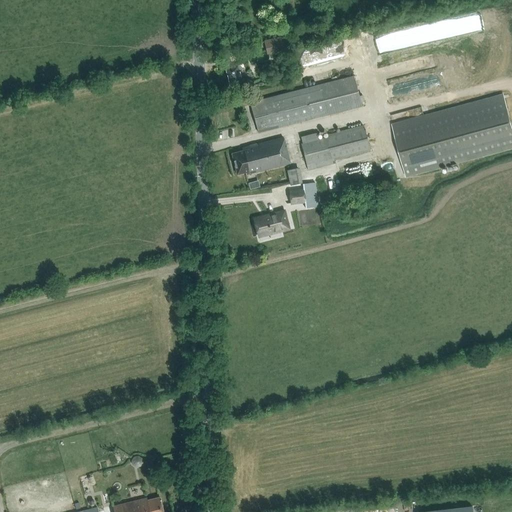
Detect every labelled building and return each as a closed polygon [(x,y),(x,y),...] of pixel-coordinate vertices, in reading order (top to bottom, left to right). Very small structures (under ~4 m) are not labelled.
[(268,54),(285,50),(284,45),(298,41),(296,36),(282,39),(282,37),(265,40),(268,54)] [(311,50),(298,51),(299,68),(311,67),(311,50)] [(230,85),(231,85),(231,86),(236,85),(236,84),(247,81),(247,80),(252,79),(250,71),(245,72),(243,65),(226,69),(230,85)] [(361,106),(353,76),(250,103),(258,133),(361,106)] [(392,125),(406,175),(511,146),(511,126),(504,95),(392,125)] [(316,132),(301,137),(303,144),(301,144),(308,170),(335,163),(335,160),(370,151),(363,125),(329,134),(330,137),(318,139),(316,132)] [(237,174),(248,171),(249,174),(290,163),(283,138),(243,149),(243,151),(232,154),(237,174)] [(371,161),(358,163),(361,178),(373,175),(371,161)] [(303,182),(299,168),(288,170),(292,185),(303,182)] [(303,189),(289,190),(290,205),(305,203),(303,189)] [(259,236),(288,228),(284,212),(255,219),(259,236)] [(113,511),(163,511),(160,498),(148,500),(147,498),(112,506),(113,511)]
